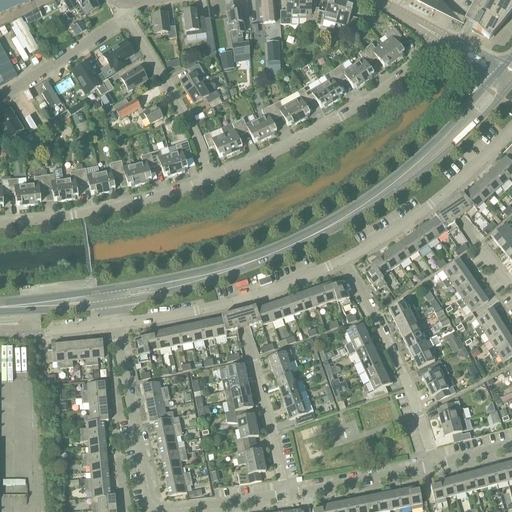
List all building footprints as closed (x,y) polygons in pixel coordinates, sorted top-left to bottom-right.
[(0,0),(0,15),(30,3),(28,0),(0,0)] [(65,0),(62,2),(69,14),(75,11),(92,0),(65,0)] [(93,0),(92,0),(75,11),(80,19),(85,16),(85,17),(99,9),(98,7),(99,5),(97,3),(95,3),(93,0)] [(290,20),(298,20),(298,0),(286,0),(286,12),(280,12),(280,26),(290,26),(290,20)] [(298,0),(298,20),(306,20),(306,26),(315,26),(318,12),(311,12),(310,0),(298,0)] [(318,12),(315,26),(322,27),(323,21),(340,22),(345,0),(332,1),(331,3),(328,2),(325,14),(318,12),(318,9),(318,12)] [(345,0),(340,22),(347,24),(346,28),(362,32),(366,18),(354,15),(357,6),(354,5),(354,3),(345,0)] [(410,0),(433,12),(439,0),(410,0)] [(511,0),(474,0),(464,20),(469,23),(474,25),(470,32),(475,35),(476,33),(482,38),(488,43),(494,36),(499,29),(505,22),(510,15),(511,12),(511,0)] [(273,17),(274,17),(272,1),(260,2),(261,10),(258,11),(259,18),(262,18),(263,25),(274,24),(273,17)] [(239,7),(232,8),(236,32),(236,35),(244,34),(242,25),(242,23),(243,22),(242,17),(241,17),(239,7)] [(236,32),(232,8),(225,9),(228,27),(230,36),(233,35),(233,33),(236,32)] [(38,10),(23,17),(27,25),(42,19),(38,10)] [(196,19),(196,17),(195,11),(183,12),(185,34),(186,34),(187,33),(189,33),(193,36),(195,36),(205,35),(204,20),(203,20),(198,21),(196,19)] [(70,21),(67,14),(62,17),(65,24),(70,21)] [(167,14),(151,16),(154,35),(167,33),(168,40),(176,39),(174,28),(168,28),(167,14)] [(75,24),(70,27),(76,38),(86,32),(81,23),(76,26),(75,24)] [(381,45),(395,63),(402,57),(401,56),(403,54),(396,44),(401,40),(393,29),(384,35),(388,40),(381,45)] [(124,43),(102,57),(111,70),(112,69),(116,74),(126,67),(122,62),(133,56),(131,53),(132,52),(131,50),(131,49),(130,47),(129,46),(127,45),(126,46),(124,43)] [(277,43),(266,44),(267,63),(279,62),(277,43)] [(248,44),(231,46),(233,58),(249,56),(248,44)] [(371,45),(365,50),(373,61),(376,59),(383,68),(386,66),(387,68),(395,63),(381,45),(375,50),(371,45)] [(0,86),(16,78),(15,77),(0,48),(0,86)] [(371,63),(373,61),(365,50),(358,55),(362,60),(351,66),(364,85),(371,79),(370,78),(373,76),(366,66),(371,63)] [(231,53),(220,55),(222,71),(234,70),(231,53)] [(96,78),(92,72),(91,72),(86,64),(82,67),(81,65),(75,69),(76,71),(72,73),(80,85),(79,86),(85,96),(100,87),(95,79),(96,78)] [(180,84),(186,95),(201,86),(197,79),(204,76),(198,66),(188,72),(191,77),(180,84)] [(335,70),(341,83),(346,80),(352,90),(355,88),(356,90),(364,85),(351,66),(345,71),(342,66),(335,70)] [(120,79),(128,92),(147,81),(139,68),(120,79)] [(326,83),(321,86),(332,105),(340,100),(339,99),(341,97),(335,86),(341,83),(335,70),(323,78),(326,83)] [(57,78),(70,99),(77,95),(63,74),(57,78)] [(102,84),(108,94),(113,90),(107,81),(102,84)] [(38,90),(48,108),(56,103),(47,85),(38,90)] [(208,97),(201,86),(186,95),(193,106),(204,99),(207,105),(218,99),(215,93),(208,97)] [(302,90),(309,102),(314,99),(320,110),(323,108),(324,110),(332,105),(321,86),(310,92),(307,87),(302,90)] [(299,98),(289,104),(299,124),(307,119),(306,118),(309,116),(303,105),(309,102),(302,90),(297,93),(299,98)] [(76,106),(80,111),(85,108),(89,105),(86,100),(76,106)] [(207,106),(210,111),(221,105),(218,100),(207,106)] [(135,101),(116,113),(120,120),(140,109),(135,101)] [(279,103),(270,107),(276,120),(282,117),(287,128),(290,126),(291,128),(299,124),(289,104),(282,108),(279,103)] [(18,109),(32,132),(38,128),(24,105),(18,109)] [(160,108),(157,109),(156,107),(143,114),(149,126),(162,118),(165,117),(160,108)] [(263,117),(256,121),(265,140),(274,137),(273,135),(276,133),(271,123),(276,120),(270,107),(261,112),(263,117)] [(23,132),(10,112),(7,114),(6,115),(5,113),(0,115),(0,128),(9,141),(23,132)] [(58,118),(61,123),(69,118),(70,117),(67,112),(58,118)] [(75,125),(82,123),(80,116),(73,118),(75,125)] [(243,120),(237,123),(243,136),(248,133),(253,144),(256,143),(257,144),(265,140),(256,121),(245,126),(243,120)] [(237,138),(243,136),(237,123),(220,130),(223,135),(231,156),(239,152),(238,151),(242,149),(237,138)] [(43,135),(52,129),(48,124),(39,129),(39,130),(43,135)] [(231,156),(223,135),(211,140),(209,134),(203,137),(208,150),(214,147),(219,159),(222,157),(223,159),(231,156)] [(24,147),(33,141),(30,135),(21,141),(24,147)] [(177,152),(169,155),(176,176),(184,173),(184,171),(187,170),(183,159),(191,156),(187,143),(175,147),(177,152)] [(29,146),(30,154),(40,153),(39,144),(29,146)] [(511,166),(511,165),(511,145),(502,156),(505,159),(511,166)] [(148,155),(153,168),(160,166),(163,178),(167,177),(167,179),(176,176),(169,155),(158,159),(156,153),(148,155)] [(148,170),(153,168),(148,155),(140,157),(142,163),(134,165),(140,187),(148,184),(148,182),(151,181),(148,170)] [(505,159),(497,167),(509,180),(511,177),(511,166),(505,159)] [(140,187),(134,165),(122,168),(121,163),(115,164),(118,178),(124,176),(127,188),(130,187),(131,189),(140,187)] [(110,171),(98,174),(103,195),(112,193),(111,191),(115,191),(112,179),(118,178),(115,164),(109,165),(110,171)] [(497,167),(488,175),(500,188),(509,180),(497,167)] [(85,170),(77,172),(80,186),(82,185),(88,184),(90,196),(94,195),(94,197),(103,195),(98,174),(86,176),(85,170)] [(70,179),(62,181),(66,202),(75,201),(74,199),(78,198),(76,186),(80,186),(77,172),(69,173),(70,179)] [(488,175),(480,183),(492,196),(500,188),(488,175)] [(43,177),(45,191),(51,190),(53,202),(57,202),(57,204),(66,202),(62,181),(54,182),(53,176),(43,177)] [(34,185),(26,185),(28,207),(37,206),(37,204),(40,204),(39,192),(45,191),(43,177),(33,179),(34,185)] [(17,180),(9,181),(8,195),(15,195),(16,207),(19,206),(19,208),(28,207),(26,185),(18,186),(17,180)] [(2,188),(0,187),(0,207),(3,208),(2,196),(8,195),(9,181),(1,182),(2,188)] [(480,183),(471,191),(483,204),(492,196),(480,183)] [(461,196),(477,213),(475,211),(483,204),(471,191),(463,198),(461,196)] [(452,204),(448,207),(458,221),(464,217),(468,221),(477,213),(461,196),(453,204),(452,203),(452,204)] [(444,210),(434,217),(448,236),(458,230),(454,224),(458,221),(448,207),(444,210),(443,210),(444,210)] [(436,220),(427,226),(437,240),(446,234),(447,236),(448,236),(434,217),(436,220)] [(490,237),(498,247),(511,236),(511,230),(511,232),(506,225),(490,237)] [(427,226),(417,232),(427,247),(437,240),(427,226)] [(417,232),(408,239),(418,253),(427,247),(417,232)] [(511,236),(498,247),(506,257),(511,252),(511,236)] [(408,239),(399,245),(409,260),(418,253),(408,239)] [(399,245),(389,252),(399,266),(409,260),(399,245)] [(389,252),(380,258),(390,272),(399,266),(389,252)] [(380,258),(370,264),(385,286),(386,286),(381,279),(390,272),(380,258)] [(441,283),(444,287),(466,272),(458,261),(442,272),(447,279),(441,283)] [(372,267),(362,274),(372,288),(376,293),(385,286),(370,264),(370,265),(372,267)] [(473,282),(466,272),(444,287),(446,290),(452,286),(457,293),(473,282)] [(473,282),(457,293),(461,300),(456,304),(458,307),(480,292),(473,282)] [(331,285),(339,310),(350,306),(343,284),(332,287),(331,285)] [(331,285),(320,289),(326,305),(336,302),(339,310),(331,285)] [(320,289),(309,292),(315,309),(326,305),(320,289)] [(309,292),(298,296),(304,313),(315,309),(309,292)] [(487,303),(480,292),(458,307),(461,311),(466,307),(471,314),(487,303)] [(298,296),(287,300),(293,317),(304,313),(298,296)] [(287,300),(277,304),(283,320),(293,317),(287,300)] [(388,312),(393,321),(409,313),(404,303),(388,312)] [(277,304),(266,307),(272,324),(283,320),(277,304)] [(255,308),(254,308),(262,331),(261,328),(272,324),(266,307),(256,311),(255,308)] [(243,312),(238,313),(243,330),(249,329),(251,335),(262,331),(254,308),(244,312),(243,312)] [(440,310),(434,314),(436,319),(443,315),(440,310)] [(474,331),(476,335),(498,321),(492,310),(475,320),(480,328),(474,331)] [(233,315),(222,317),(226,340),(238,338),(237,332),(243,330),(238,313),(233,314),(232,314),(233,315)] [(414,323),(409,313),(393,321),(398,331),(414,323)] [(222,320),(211,322),(215,340),(217,339),(218,345),(227,344),(226,340),(222,317),(221,317),(222,320)] [(446,320),(438,323),(441,329),(449,325),(446,320)] [(505,332),(498,321),(476,335),(478,338),(484,335),(488,342),(505,332)] [(211,322),(200,325),(203,342),(215,340),(211,322)] [(403,341),(419,333),(424,331),(422,327),(418,330),(414,323),(398,331),(403,341)] [(200,325),(189,327),(192,344),(203,342),(200,325)] [(346,334),(351,344),(367,336),(362,326),(346,334)] [(189,327),(178,329),(181,347),(192,344),(189,327)] [(178,329),(166,332),(170,349),(181,347),(178,329)] [(424,343),(424,342),(421,336),(425,334),(424,331),(419,333),(403,341),(408,351),(424,343)] [(166,332),(155,334),(159,351),(170,349),(166,332)] [(511,342),(505,332),(488,342),(484,345),(489,352),(487,353),(489,356),(511,342)] [(155,334),(144,336),(149,362),(150,362),(148,354),(159,351),(155,334)] [(144,339),(133,342),(138,365),(149,362),(144,336),(144,339)] [(371,346),(367,336),(351,344),(344,347),(349,357),(355,354),(371,346)] [(429,352),(433,350),(435,349),(430,339),(424,342),(424,343),(408,351),(413,361),(429,352)] [(102,341),(89,343),(91,367),(98,366),(97,360),(104,359),(102,341)] [(511,357),(511,342),(489,356),(492,360),(497,356),(502,364),(511,357)] [(76,344),(78,361),(84,361),(85,368),(91,367),(89,343),(76,344)] [(76,344),(64,345),(66,370),(72,369),(72,362),(78,361),(76,344)] [(461,344),(452,349),(455,354),(464,350),(461,344)] [(66,370),(64,345),(51,346),(52,364),(59,363),(60,370),(66,370)] [(360,364),(376,356),(371,346),(355,354),(360,364)] [(435,353),(433,350),(429,352),(413,361),(418,370),(434,362),(430,355),(435,353)] [(288,364),(287,360),(290,359),(292,356),(290,352),(268,360),(271,370),(288,364)] [(364,374),(383,365),(378,355),(376,356),(360,364),(364,374)] [(421,378),(426,388),(443,380),(438,370),(442,368),(439,362),(424,369),(427,375),(421,378)] [(275,380),(292,375),(288,364),(271,370),(275,380)] [(369,383),(388,375),(383,365),(364,374),(369,383)] [(225,370),(228,381),(245,377),(243,366),(225,370)] [(476,373),(473,367),(466,371),(469,377),(476,373)] [(511,381),(511,371),(502,376),(504,380),(510,377),(511,381)] [(297,373),(292,375),(275,380),(279,391),(295,385),(294,381),(297,380),(299,377),(297,373)] [(388,375),(369,383),(373,393),(366,396),(368,401),(387,395),(384,388),(392,385),(388,375)] [(248,388),(245,377),(228,381),(230,391),(248,388)] [(334,382),(329,384),(331,388),(335,387),(339,385),(338,380),(334,382)] [(443,380),(426,388),(431,398),(435,396),(438,402),(455,394),(452,388),(447,390),(443,380)] [(141,387),(144,400),(168,395),(167,389),(160,390),(159,383),(141,387)] [(80,393),(81,399),(105,397),(104,384),(87,385),(87,392),(80,393)] [(299,395),(295,385),(279,391),(282,401),(299,395)] [(250,398),(248,388),(230,391),(232,402),(250,398)] [(144,400),(146,412),(164,409),(162,402),(169,401),(168,395),(144,400)] [(286,411),(303,406),(299,395),(282,401),(286,411)] [(107,409),(105,397),(81,399),(82,405),(89,405),(89,411),(107,409)] [(250,398),(232,402),(234,413),(246,411),(252,410),(250,398)] [(441,428),(465,421),(466,421),(463,410),(460,411),(458,403),(439,408),(441,416),(438,417),(441,428)] [(296,426),(298,426),(312,421),(310,414),(306,416),(303,406),(286,411),(289,422),(294,420),(296,426)] [(205,418),(203,408),(196,409),(198,420),(205,418)] [(83,424),(85,424),(103,423),(108,422),(107,409),(89,411),(90,417),(83,418),(83,424)] [(149,425),(154,424),(171,420),(173,420),(172,413),(165,415),(164,409),(146,412),(149,425)] [(247,417),(246,411),(234,413),(225,415),(226,424),(237,425),(238,431),(256,427),(253,416),(247,417)] [(154,424),(156,436),(180,431),(178,419),(173,420),(171,420),(154,424)] [(444,439),(451,437),(454,445),(471,440),(469,434),(462,436),(461,434),(468,432),(465,421),(441,428),(444,439)] [(79,431),(79,437),(104,435),(103,423),(85,424),(86,430),(79,431)] [(237,449),(255,445),(254,439),(258,438),(256,427),(238,431),(240,441),(235,442),(237,449)] [(159,448),(176,445),(177,444),(175,438),(182,437),(180,431),(156,436),(159,448)] [(105,447),(104,435),(79,437),(80,443),(87,443),(88,449),(105,447)] [(176,445),(159,448),(161,460),(186,456),(184,449),(177,451),(176,445)] [(243,455),(243,457),(235,458),(237,467),(245,466),(263,462),(260,451),(256,452),(255,445),(237,449),(238,456),(243,455)] [(106,460),(105,447),(88,449),(88,455),(81,456),(82,462),(106,460)] [(164,473),(181,469),(180,463),(187,462),(186,456),(161,460),(164,473)] [(107,472),(106,460),(82,462),(82,468),(89,468),(90,474),(107,472)] [(265,473),(263,462),(245,466),(247,477),(265,473)] [(511,481),(511,463),(502,466),(507,483),(511,481)] [(502,466),(492,469),(497,486),(507,483),(502,466)] [(164,473),(166,485),(191,480),(189,474),(182,475),(181,469),(164,473)] [(492,469),(482,472),(486,489),(497,486),(492,469)] [(109,485),(107,472),(90,474),(90,480),(83,481),(84,487),(109,485)] [(486,489),(482,472),(471,474),(476,491),(486,489)] [(471,474),(461,477),(466,494),(476,491),(471,474)] [(451,480),(455,497),(466,494),(461,477),(451,480)] [(192,487),(191,480),(166,485),(169,498),(186,494),(185,488),(192,487)] [(451,480),(440,483),(445,500),(455,497),(451,480)] [(445,500),(440,483),(433,485),(433,488),(430,489),(434,506),(446,503),(445,500)] [(92,500),(97,500),(110,497),(109,485),(84,487),(85,494),(92,493),(92,500)] [(414,489),(407,491),(410,508),(410,511),(422,509),(419,492),(415,492),(414,489)] [(396,493),(399,510),(410,508),(407,491),(396,493)] [(200,492),(188,494),(190,500),(201,497),(200,492)] [(396,493),(386,495),(388,511),(390,511),(399,510),(396,493)] [(375,497),(378,511),(388,511),(386,495),(375,497)] [(115,497),(110,497),(97,500),(98,505),(91,506),(91,511),(92,511),(116,510),(115,497)] [(378,511),(375,497),(365,499),(367,511),(378,511)] [(367,511),(365,499),(354,501),(356,511),(367,511)] [(344,503),(345,511),(356,511),(354,501),(344,503)] [(345,511),(344,503),(333,505),(334,511),(345,511)]
